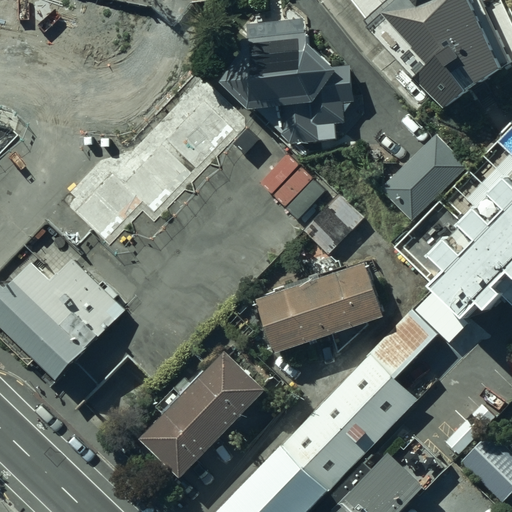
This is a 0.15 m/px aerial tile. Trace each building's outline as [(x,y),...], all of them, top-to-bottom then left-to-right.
[(352,0),(411,66),(409,69),(442,105),(446,101),(449,105),(511,61),(484,0),(352,0)] [(251,107),(284,104),(285,133),(293,143),(338,138),(338,122),(347,121),(346,99),(357,99),(354,65),(338,65),(312,41),(311,30),(307,30),(306,21),(249,25),(249,37),(246,37),(247,47),(224,80),(251,107)] [(113,169),(74,208),(93,227),(88,231),(101,244),(143,201),(153,211),(236,127),(228,120),(230,117),(219,106),(217,108),(212,103),(199,117),(191,109),(164,136),(173,145),(157,162),(149,154),(123,179),(113,169)] [(0,105),(0,127),(17,133),(24,113),(0,105)] [(439,133),(382,188),(413,220),(470,165),(439,133)] [(437,285),(422,300),(439,317),(453,302),(469,318),(485,301),(492,308),(504,296),(511,303),(511,175),(509,172),(492,189),(509,205),(496,218),(481,203),(463,221),(479,236),(466,249),(450,233),(432,251),(447,266),(433,280),(437,285)] [(342,194),(306,231),(331,255),(367,217),(342,194)] [(0,296),(0,315),(69,381),(125,320),(124,300),(78,259),(59,279),(40,262),(18,286),(14,282),(0,296)] [(368,260),(260,297),(278,352),(387,315),(368,260)] [(151,436),(192,476),(276,389),(235,349),(151,436)] [(511,451),(491,431),(462,461),(504,501),(511,493),(511,451)] [(316,469),(293,447),(228,511),(319,511),(339,492),(316,469)] [(396,452),(339,511),(407,511),(432,486),(396,452)]
